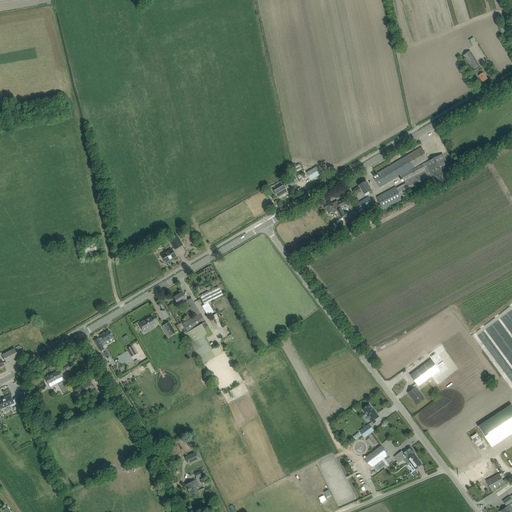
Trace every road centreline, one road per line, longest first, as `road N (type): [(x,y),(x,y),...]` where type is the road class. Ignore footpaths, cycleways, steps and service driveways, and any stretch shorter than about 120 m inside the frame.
road 1 (track): [(50,12),(123,309)]
road 2 (unclassified): [(445,469),(265,224)]
road 3 (tertiary): [(265,224),(511,80)]
road 4 (tertiary): [(80,335),(265,224)]
road 5 (unclassified): [(183,511),(80,335)]
